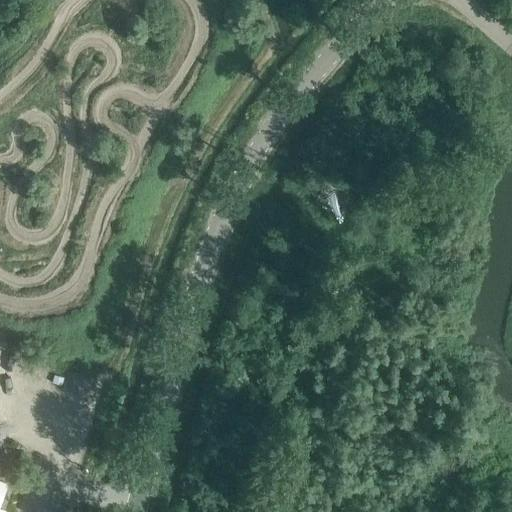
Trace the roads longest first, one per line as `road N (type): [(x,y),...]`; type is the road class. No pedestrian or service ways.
road 1 (track): [(0,156),(17,155),(21,121),(30,116),(50,126),(47,151),(17,185),(12,206),(21,236),(40,237),(72,148),(64,103),(71,60),(82,41),(95,37),(114,56),(84,100),(88,169),(53,269),(23,275),(0,267)]
road 2 (tertiary): [(134,511),(188,309),(234,188),(287,104),(380,0)]
road 3 (track): [(190,0),(200,36),(115,183),(85,266),(65,290),(42,299),(0,292)]
road 4 (track): [(169,92),(155,101),(118,91),(99,106),(134,149)]
road 5 (track): [(0,92),(79,0)]
